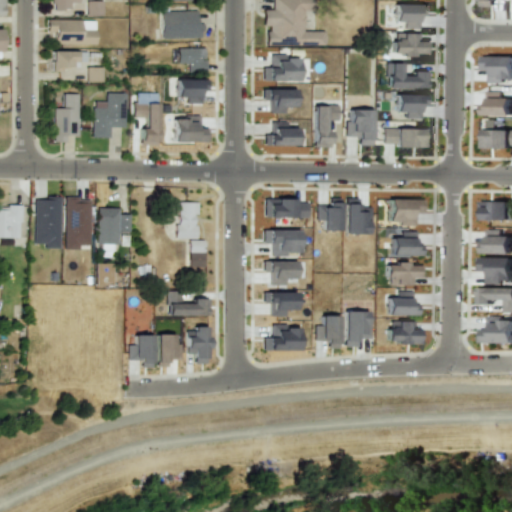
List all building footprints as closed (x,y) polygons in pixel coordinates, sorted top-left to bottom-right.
[(73,0),(46,0),(46,9),(65,9),(65,2),(74,2),(73,0)] [(323,46),(323,31),(302,31),(301,0),(270,0),(270,9),(260,9),(260,26),(264,26),(264,45),(323,46)] [(417,16),(423,16),(424,4),(392,4),(391,21),(401,22),(401,28),(416,29),(417,16)] [(85,15),(99,14),(99,7),(84,8),(85,15)] [(159,38),(200,37),(199,23),(195,24),(194,10),(158,11),(159,38)] [(93,19),(44,20),(44,33),(52,32),(52,44),(93,44),(93,19)] [(416,33),(399,33),(398,40),(389,39),(389,54),(425,55),(425,41),(416,41),(416,33)] [(203,48),(175,48),(175,64),(186,64),(186,72),(203,72),(203,48)] [(77,51),(48,51),(49,69),(69,69),(69,61),(77,61),(77,51)] [(259,81),(295,81),(295,55),(268,56),(268,67),(259,67),(259,81)] [(487,83),(502,83),(502,79),(511,79),(511,56),(480,56),(479,70),(487,70),(487,83)] [(425,71),(408,71),(408,76),(399,76),(399,63),(384,63),(384,88),(425,88),(425,71)] [(84,81),(99,81),(99,67),(84,67),(84,81)] [(205,79),(173,79),(173,97),(183,96),(183,103),(198,103),(198,90),(205,90),(205,79)] [(282,113),(282,107),(291,107),(291,89),(260,89),(260,100),(266,100),(266,113),(282,113)] [(511,98),(501,98),(501,92),(486,91),(486,104),(478,104),(478,115),(511,116),(511,98)] [(50,108),(50,142),(63,142),(63,136),(74,136),(75,94),(60,93),(60,108),(50,108)] [(122,127),(122,93),(103,93),(103,102),(90,101),(89,137),(106,138),(107,127),(122,127)] [(392,112),(402,112),(402,118),(417,118),(418,106),(425,106),(425,95),(393,94),(392,112)] [(153,142),(154,103),(130,102),(130,117),(141,118),(141,128),(137,128),(137,142),(153,142)] [(310,147),(327,147),(327,131),(323,131),(323,120),(335,120),(335,105),(311,105),(310,147)] [(369,110),(346,109),(346,122),(343,122),(342,136),(355,137),(355,145),(368,145),(369,110)] [(170,141),(205,140),(205,128),(197,129),(197,116),(169,117),(170,141)] [(293,145),(293,128),(283,128),(283,122),(269,122),(269,135),(261,135),(261,145),(293,145)] [(423,129),(379,128),(379,143),(391,144),(391,147),(423,147),(423,129)] [(511,130),(480,130),(479,147),(511,147),(511,130)] [(31,197),(31,243),(41,244),(41,248),(56,248),(57,198),(31,197)] [(61,250),(76,250),(76,245),(87,245),(87,198),(61,198),(61,250)] [(366,234),(367,206),(355,206),(355,198),(342,198),(341,234),(366,234)] [(304,218),(304,200),(261,199),(261,217),(304,218)] [(420,213),(421,200),(385,199),(384,223),(412,224),(412,212),(420,213)] [(192,239),(192,213),(195,213),(195,202),(174,202),(174,238),(192,239)] [(478,220),(511,220),(511,202),(479,202),(478,220)] [(319,231),(337,230),(336,203),(313,204),(313,220),(319,220),(319,231)] [(0,238),(17,238),(18,205),(2,204),(2,210),(0,209),(0,238)] [(126,232),(127,214),(116,214),(116,208),(94,208),(94,243),(115,244),(115,231),(126,232)] [(295,229),(260,230),(260,243),(267,243),(268,255),(295,254),(295,229)] [(510,254),(510,236),(501,236),(501,229),(485,230),(485,242),(478,243),(478,254),(510,254)] [(387,255),(420,256),(420,245),(412,245),(412,232),(398,231),(397,237),(388,237),(387,255)] [(201,267),(201,240),(186,240),(186,267),(201,267)] [(484,283),(511,283),(511,258),(477,258),(477,271),(484,271),(484,283)] [(292,261),(260,261),(260,272),(267,272),(266,284),(282,285),(282,278),(292,279),(292,261)] [(108,263),(92,264),(93,286),(109,285),(108,263)] [(409,285),(409,277),(419,277),(419,264),(383,264),(384,285),(409,285)] [(475,304),(493,305),(493,300),(502,300),(502,312),(511,312),(511,288),(476,287),(475,304)] [(164,317),(205,316),(205,299),(188,299),(188,303),(178,303),(178,291),(164,292),(164,317)] [(282,315),(282,310),(292,309),(291,291),(260,292),(260,303),(266,303),(266,316),(282,315)] [(384,297),(384,315),(416,315),(416,304),(408,304),(409,291),(394,291),(393,297),(384,297)] [(365,311),(340,311),(341,347),(354,346),(354,339),(365,339),(365,311)] [(335,316),(318,315),(318,326),(311,326),(311,340),(323,340),(323,347),(335,347),(335,316)] [(511,343),(511,320),(499,320),(499,317),(486,316),(486,329),(478,329),(477,342),(511,343)] [(410,321),(385,321),(384,343),(418,344),(419,329),(410,329),(410,321)] [(295,350),(295,325),(268,325),(267,337),(260,337),(260,350),(295,350)] [(183,354),(190,354),(190,363),(204,363),(203,328),(182,329),(183,354)] [(177,344),(170,344),(170,334),(153,334),(153,366),(164,366),(164,359),(177,359),(177,344)] [(148,335),(130,335),(130,345),(124,344),(124,359),(137,359),(137,367),(148,367),(148,335)]
